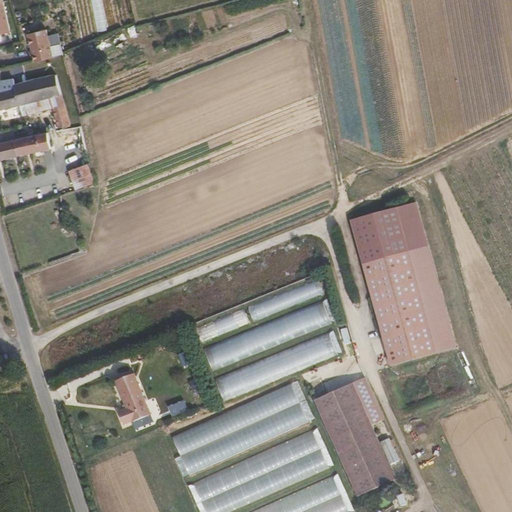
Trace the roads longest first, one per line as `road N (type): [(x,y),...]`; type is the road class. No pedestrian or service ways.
road 1 (track): [(29,344),(348,209),(314,0)]
road 2 (track): [(327,219),(439,511)]
road 3 (unclassified): [(0,247),(82,511)]
road 4 (track): [(348,209),(511,125)]
